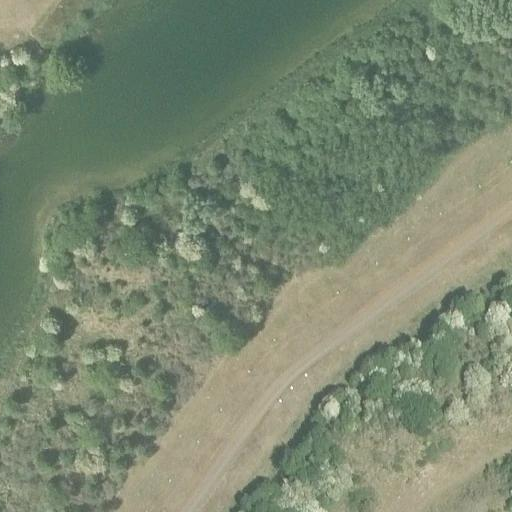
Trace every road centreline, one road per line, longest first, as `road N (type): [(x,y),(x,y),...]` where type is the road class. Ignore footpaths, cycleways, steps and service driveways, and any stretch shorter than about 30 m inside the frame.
road 1 (track): [(193,511),(300,374),(354,325),(511,221)]
road 2 (track): [(410,511),(511,443)]
